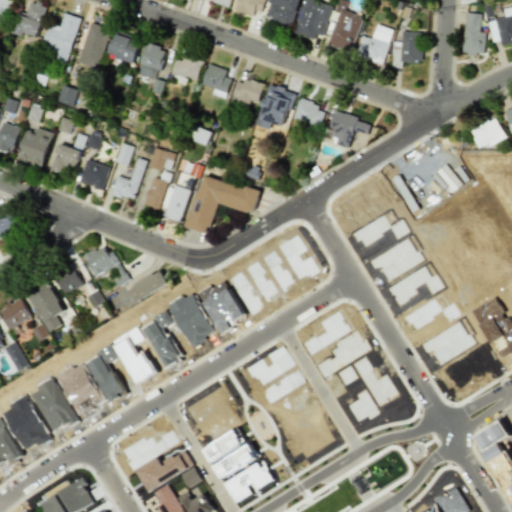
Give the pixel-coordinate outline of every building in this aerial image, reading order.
[(0,0),(0,15),(4,18),(14,1),(11,0),(0,0)] [(19,14),(11,32),(22,37),(24,33),(36,37),(47,7),(31,0),(25,16),(19,14)] [(257,18),(263,0),(237,0),(234,10),(257,18)] [(291,28),(300,0),(270,0),(264,19),(291,28)] [(305,0),(294,32),(319,42),(332,7),(314,0),(305,0)] [(338,12),(328,45),(352,52),(363,16),(345,11),(347,2),(341,0),(337,0),(335,11),(338,12)] [(511,40),(511,7),(503,9),(505,17),(488,21),(493,45),(511,40)] [(80,18),(64,13),(59,29),(48,25),(39,52),(66,61),(80,18)] [(481,13),(464,13),(463,54),(484,54),(485,32),(480,32),(481,13)] [(77,62),(98,68),(110,28),(90,22),(77,62)] [(371,39),(362,36),(355,56),(381,65),(394,30),(377,23),(371,39)] [(421,62),(422,32),(401,31),(401,42),(393,42),(392,67),(402,67),(402,62),(421,62)] [(132,44),(134,37),(114,32),(108,56),(134,63),(139,45),(132,44)] [(136,74),(153,79),(156,70),(160,71),(167,50),(147,43),(136,74)] [(198,80),(202,60),(184,56),(183,61),(175,60),(172,74),(198,80)] [(223,98),(231,71),(208,64),(202,84),(213,88),(212,94),(223,98)] [(249,104),(250,100),(258,103),(263,84),(236,77),(231,99),(249,104)] [(255,124),(269,129),(271,122),(283,126),(295,93),(269,84),(255,124)] [(73,107),(78,90),(62,85),(57,102),(73,107)] [(292,118),(319,127),(325,109),(299,99),(292,118)] [(27,119),(39,122),(42,108),(31,105),(27,119)] [(349,148),(353,131),(368,135),(371,122),(335,113),(329,136),(337,138),(335,145),(349,148)] [(73,121),(62,117),(57,129),(68,134),(73,121)] [(478,149),(504,138),(496,118),(469,130),(478,149)] [(20,126),(1,123),(0,128),(0,148),(14,151),(20,126)] [(27,131),(18,161),(42,168),(53,133),(36,128),(35,133),(27,131)] [(102,137),(91,134),(87,147),(98,150),(102,137)] [(73,176),(81,150),(59,143),(51,168),(73,176)] [(133,147),(121,143),(115,162),(127,165),(133,147)] [(175,153),(154,147),(149,166),(169,172),(175,153)] [(146,161),(137,158),(130,180),(117,175),(111,193),(134,201),(146,161)] [(79,182),(103,190),(110,167),(87,159),(79,182)] [(166,216),(181,221),(196,177),(181,172),(166,216)] [(187,227),(209,234),(218,203),(254,214),(261,192),(203,174),(187,227)] [(167,179),(151,176),(145,205),(160,209),(167,179)] [(0,235),(19,226),(8,206),(0,210),(0,235)] [(107,242),(83,255),(94,276),(110,268),(119,285),(127,280),(107,242)] [(82,284),(72,268),(56,279),(66,294),(82,284)] [(168,284),(160,270),(126,290),(134,303),(168,284)] [(64,311),(49,284),(28,296),(48,332),(60,324),(56,316),(64,311)] [(0,308),(0,313),(9,328),(30,316),(19,297),(0,308)] [(28,365),(14,342),(4,348),(17,371),(28,365)]
